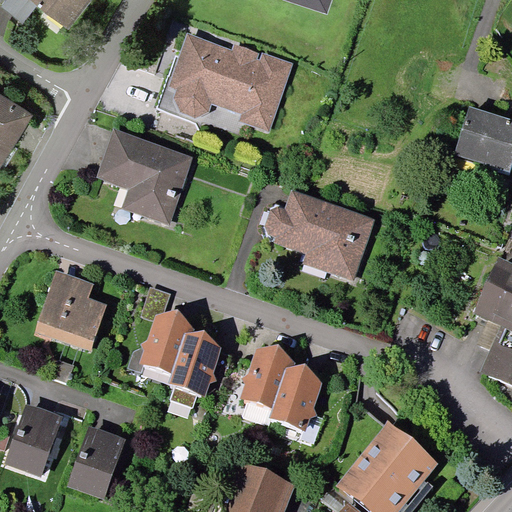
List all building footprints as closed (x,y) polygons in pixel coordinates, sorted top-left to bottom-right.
[(86,0),(1,0),(0,2),(0,6),(21,21),(35,2),(68,26),(86,0)] [(287,75),(189,43),(162,101),(268,137),(287,75)] [(0,154),(26,114),(0,97),(0,154)] [(510,182),(511,177),(511,134),(467,121),(454,165),(510,182)] [(190,164),(110,138),(97,180),(127,195),(120,216),(171,230),(190,164)] [(370,229),(286,201),(270,254),(347,282),(370,229)] [(498,332),(479,376),(511,390),(511,272),(500,267),(475,322),(498,332)] [(89,289),(52,276),(34,330),(88,348),(101,312),(83,306),(89,289)] [(181,334),(147,323),(132,372),(166,383),(178,343),(181,334)] [(212,354),(178,343),(166,383),(162,394),(196,405),(212,354)] [(281,369),(247,359),(234,408),(268,417),(278,379),(281,369)] [(315,389),(278,379),(268,417),(265,430),(301,439),(315,389)] [(57,424),(20,410),(0,463),(0,467),(35,481),(57,424)] [(123,449),(84,436),(65,495),(104,508),(123,449)] [(410,511),(439,478),(390,439),(335,505),(344,511),(410,511)] [(278,511),(286,492),(232,473),(217,511),(278,511)]
